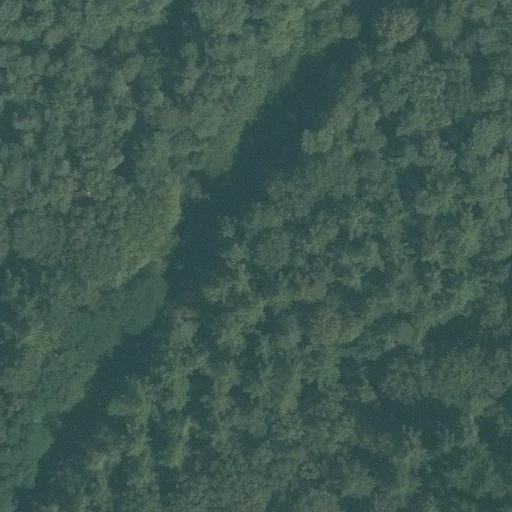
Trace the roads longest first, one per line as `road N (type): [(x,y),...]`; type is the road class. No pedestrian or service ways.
road 1 (track): [(318,405),(67,511)]
road 2 (track): [(471,338),(318,405)]
